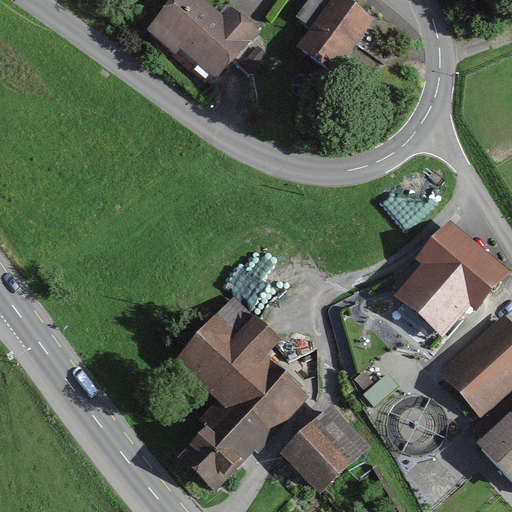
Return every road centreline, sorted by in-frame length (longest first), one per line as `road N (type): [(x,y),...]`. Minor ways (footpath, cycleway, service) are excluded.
road 1 (residential): [(430,127),(401,156),(359,173),(266,159),(32,0)]
road 2 (primary): [(169,511),(0,287)]
road 3 (residential): [(511,248),(430,127)]
